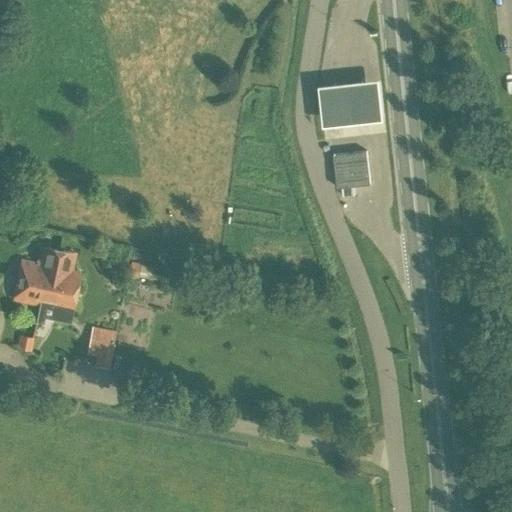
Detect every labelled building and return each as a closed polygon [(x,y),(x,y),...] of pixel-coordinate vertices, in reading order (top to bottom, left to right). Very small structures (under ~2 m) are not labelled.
[(381,72),(319,77),(322,117),(384,112),(381,72)] [(337,188),(370,184),(366,150),(333,154),(337,188)] [(76,251),(40,245),(36,264),(21,261),(13,300),(38,306),(35,320),(42,321),(45,307),(54,309),(53,317),(68,320),(78,273),(73,272),(76,251)] [(162,278),(164,269),(130,263),(128,274),(138,276),(139,274),(162,278)] [(109,369),(115,331),(90,327),(86,354),(95,355),(93,367),(109,369)] [(31,351),(33,337),(19,334),(16,347),(31,351)] [(137,380),(139,367),(129,365),(128,373),(125,373),(124,379),(128,380),(127,385),(135,386),(136,380),(137,380)]
